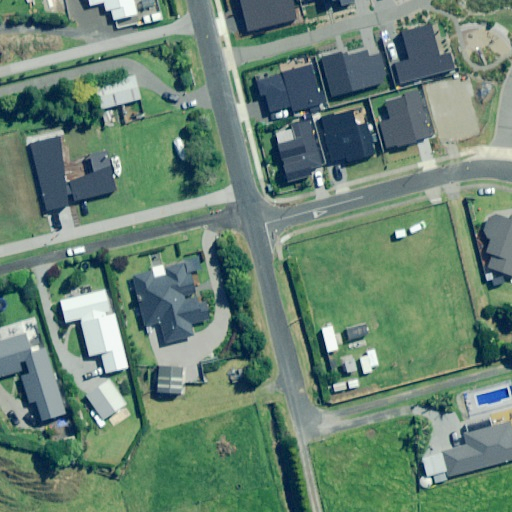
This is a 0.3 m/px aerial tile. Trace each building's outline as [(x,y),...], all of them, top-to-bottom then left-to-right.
[(136,15),(132,0),(88,0),(90,7),(104,3),(106,12),(111,11),(114,21),(136,15)] [(141,100),(135,77),(97,87),(100,99),(103,110),(141,100)] [(495,216),(487,220),(480,238),(488,241),(484,253),(491,255),(486,268),(511,277),(511,216),(510,221),(495,216)] [(132,278),(141,326),(151,324),(152,330),(162,328),(164,342),(172,340),(173,346),(201,340),(198,327),(210,324),(206,302),(197,304),(192,274),(186,275),(185,268),(165,271),(164,265),(150,268),(151,274),(132,278)] [(115,315),(110,316),(107,317),(107,314),(110,313),(104,292),(60,302),(65,324),(81,320),(90,357),(102,354),(107,374),(128,369),(115,315)] [(321,330),(327,354),(338,351),(332,327),(321,330)] [(349,331),(352,342),(370,337),(367,327),(349,331)] [(32,354),(26,335),(0,343),(0,378),(20,373),(30,404),(34,403),(41,423),(65,415),(45,350),(32,354)] [(353,357),(342,359),(346,375),(357,372),(353,357)] [(183,369),(155,368),(154,395),(182,396),(183,369)] [(126,406),(109,380),(86,396),(103,421),(126,406)] [(511,431),(510,423),(465,435),(468,446),(421,459),(428,484),(511,461),(511,431)]
